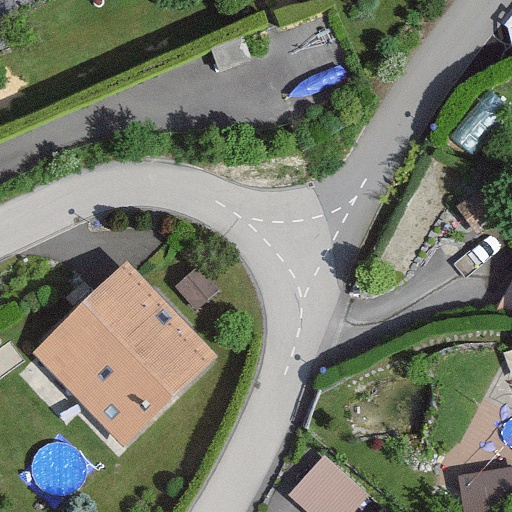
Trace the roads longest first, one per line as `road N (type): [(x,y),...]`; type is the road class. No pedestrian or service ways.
road 1 (residential): [(281,251),(355,193),(485,0)]
road 2 (residential): [(0,230),(98,191),(140,184),(225,205),(281,251)]
road 3 (residential): [(281,251),(296,286),(298,325),(286,377),(220,511)]
